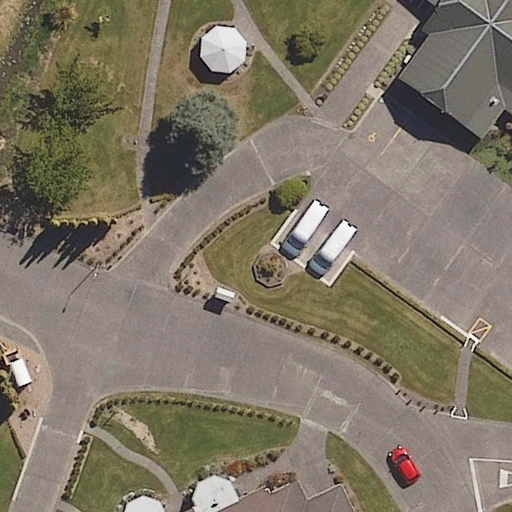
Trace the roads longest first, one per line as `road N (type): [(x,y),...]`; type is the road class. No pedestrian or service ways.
road 1 (unknown): [(98,321),(217,186),(270,157),(341,147),(408,165),(511,235)]
road 2 (residential): [(98,321),(309,375),(368,410),(416,454)]
road 3 (residential): [(31,511),(98,321)]
